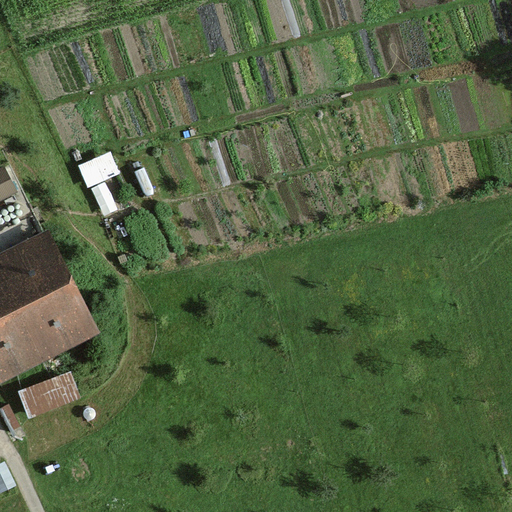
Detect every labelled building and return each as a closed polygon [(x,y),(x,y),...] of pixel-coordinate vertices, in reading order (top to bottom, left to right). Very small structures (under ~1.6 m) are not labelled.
[(114,157),(84,170),(90,186),(121,173),(114,157)] [(8,165),(0,168),(0,201),(20,193),(8,165)] [(39,243),(0,261),(0,377),(85,335),(39,243)] [(72,369),(20,389),(32,418),(83,399),(72,369)] [(8,463),(0,466),(0,485),(4,493),(19,485),(8,463)]
